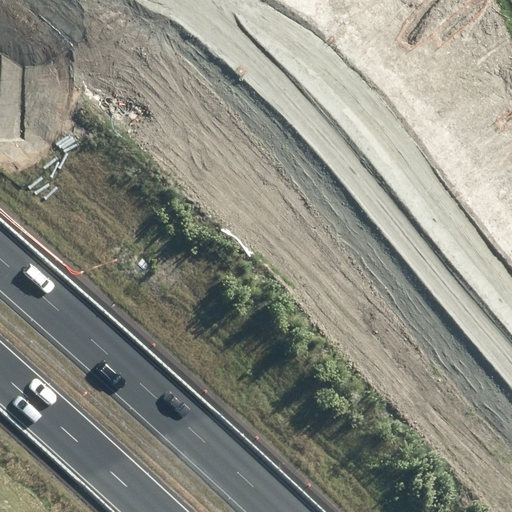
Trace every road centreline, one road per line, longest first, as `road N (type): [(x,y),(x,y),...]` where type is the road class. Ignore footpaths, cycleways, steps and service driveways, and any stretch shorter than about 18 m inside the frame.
road 1 (motorway): [(179,0),(511,405)]
road 2 (motorway): [(0,246),(119,351),(277,511)]
road 3 (motorway): [(177,511),(0,340)]
